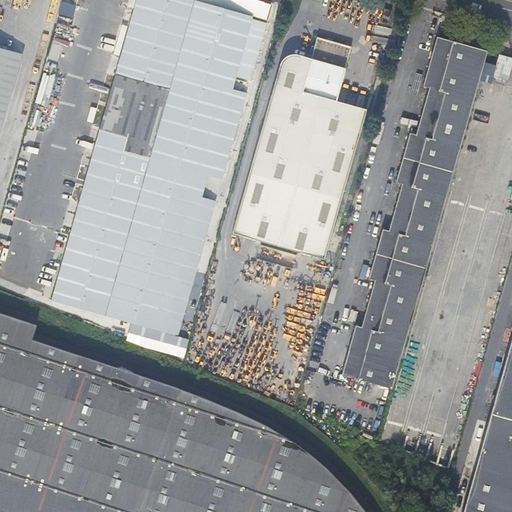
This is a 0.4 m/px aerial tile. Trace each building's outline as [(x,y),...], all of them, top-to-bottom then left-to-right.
[(177,334),(238,119),(240,109),(245,93),(238,90),(241,81),(234,80),(235,76),(241,78),(242,77),(245,64),(253,65),(253,64),(244,61),(248,47),(244,45),(245,42),(249,43),(251,34),(261,37),(262,33),(256,31),(248,29),(251,19),(184,0),(136,0),(54,300),(177,334)] [(259,21),(265,22),(270,4),(257,0),(184,0),(251,19),(259,21)] [(384,9),(380,22),(388,24),(391,11),(384,9)] [(248,29),(256,31),(259,21),(251,19),(248,29)] [(244,61),(253,64),(261,37),(251,34),(249,43),(248,47),(244,61)] [(399,363),(488,50),(437,36),(424,84),(430,86),(416,134),(410,132),(396,180),(402,182),(388,230),(383,228),(369,276),(375,278),(361,326),(355,325),(348,349),(399,363)] [(316,38),(310,60),(298,103),(271,96),(233,233),(325,259),(366,109),(335,100),(349,47),(316,38)] [(0,128),(21,54),(0,47),(0,128)] [(511,66),(511,56),(500,53),(494,73),(509,77),(511,66)] [(298,103),(310,60),(290,55),(287,54),(284,55),(282,56),(281,58),(280,61),(271,96),(298,103)] [(238,90),(245,93),(253,65),(245,64),(242,77),(241,78),(241,81),(238,90)] [(94,119),(101,82),(82,79),(75,116),(94,119)] [(476,96),(469,124),(483,127),(489,99),(476,96)] [(37,322),(0,309),(0,504),(23,511),(367,511),(361,503),(349,490),(331,472),(289,433),(239,408),(177,385),(32,337),(37,322)] [(511,511),(511,334),(461,511),(511,511)]
